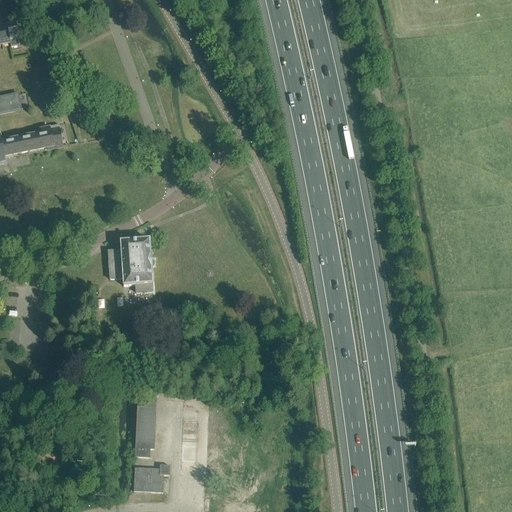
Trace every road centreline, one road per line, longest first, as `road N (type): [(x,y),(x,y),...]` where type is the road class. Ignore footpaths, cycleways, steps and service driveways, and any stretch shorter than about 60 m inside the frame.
road 1 (motorway): [(276,0),(314,169),(367,511)]
road 2 (motorway): [(398,511),(362,254),(309,0)]
road 3 (unclassified): [(446,511),(414,284),(357,0)]
road 4 (tertiary): [(337,511),(309,315),(241,139)]
road 5 (unclassified): [(175,198),(105,0)]
road 6 (unclassified): [(0,264),(107,235),(175,198)]
road 7 (tertiary): [(241,139),(161,0)]
